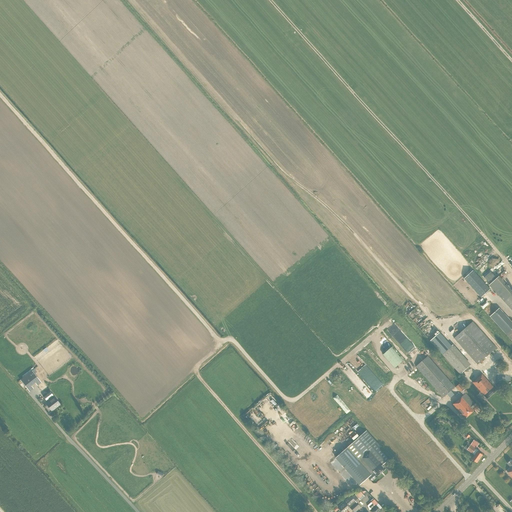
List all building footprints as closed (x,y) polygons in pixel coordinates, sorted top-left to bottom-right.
[(491,290),(474,271),(464,279),(482,298),(491,290)] [(511,310),(511,292),(511,291),(511,290),(499,276),(489,285),(511,310)] [(485,307),(491,302),(488,298),(482,303),(485,307)] [(511,321),(499,308),(490,317),(511,340),(511,321)] [(478,364),(496,348),(473,322),(454,338),(478,364)] [(470,366),(453,347),(451,348),(438,333),(430,341),(460,374),(470,366)] [(510,364),(511,361),(511,359),(500,346),(497,349),(510,364)] [(455,387),(428,356),(416,366),(443,397),(455,387)] [(368,371),(364,374),(376,387),(383,381),(366,361),(363,364),(368,371)] [(38,378),(32,371),(20,380),(26,388),(38,378)] [(475,380),(472,382),(484,396),(487,399),(496,391),(482,374),(475,380)] [(403,384),(401,383),(397,386),(402,392),(403,392),(409,399),(414,394),(407,387),(407,388),(403,384)] [(461,392),(464,389),(459,384),(456,387),(461,392)] [(55,397),(53,399),(51,397),(53,395),(50,392),(43,397),(48,403),(46,404),(44,406),(49,413),(51,411),(60,404),(55,397)] [(474,404),(466,393),(453,404),(465,418),(474,410),(478,406),(476,403),(474,404)] [(347,430),(351,425),(348,422),(343,426),(347,430)] [(300,423),(297,424),(303,433),(306,431),(300,423)] [(345,439),(349,435),(344,429),(340,434),(345,439)] [(377,476),(386,469),(383,465),(389,459),(375,444),(377,442),(367,431),(336,458),(360,485),(374,472),(377,476)] [(477,463),(482,455),(477,451),(478,450),(470,445),(467,450),(474,455),(471,459),(477,463)] [(355,494),(347,498),(344,501),(349,508),(350,507),(353,504),(356,502),(357,503),(365,496),(361,492),(355,494)] [(342,511),(344,511),(349,508),(344,501),(338,507),(342,511)]
